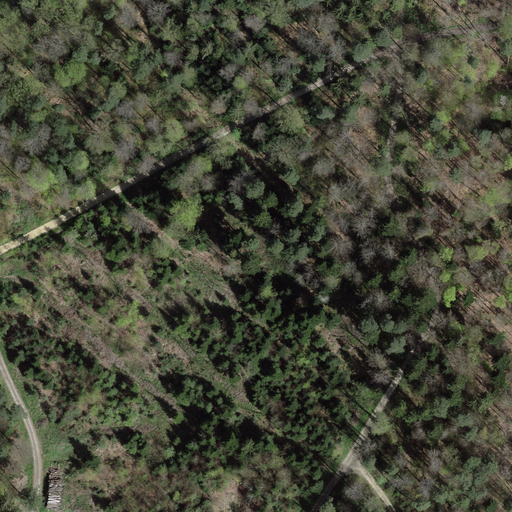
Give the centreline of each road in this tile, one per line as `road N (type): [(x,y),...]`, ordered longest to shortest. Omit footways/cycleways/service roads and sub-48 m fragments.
road 1 (track): [(511,22),(380,53),(0,251)]
road 2 (track): [(313,511),(438,314),(393,165),(409,41)]
road 3 (track): [(0,352),(36,441),(33,511)]
